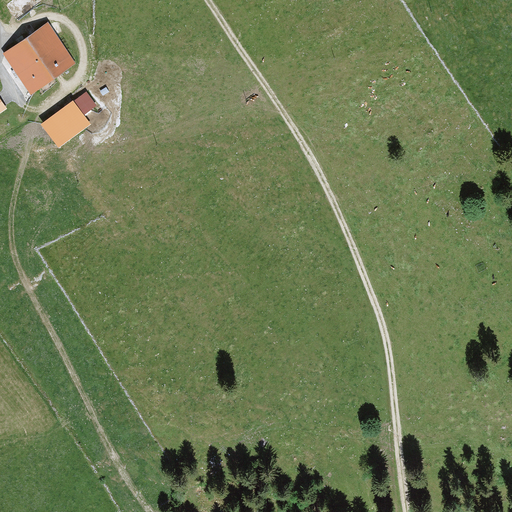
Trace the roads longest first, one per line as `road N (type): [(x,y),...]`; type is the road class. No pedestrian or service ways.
road 1 (track): [(149,511),(92,417),(11,242),(26,146),(45,107),(76,80),(81,44),(50,14),(0,34)]
road 2 (track): [(406,511),(378,315),(309,158),(206,0)]
